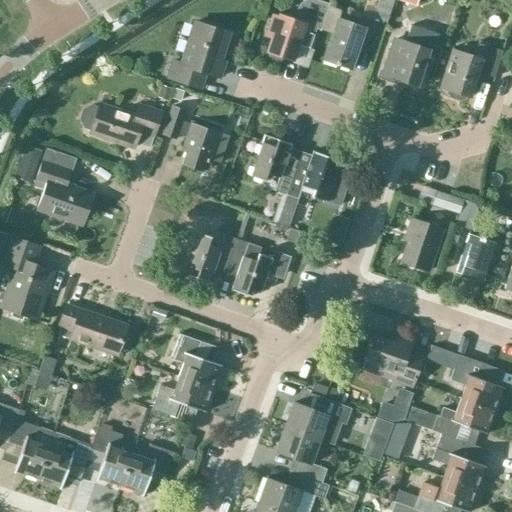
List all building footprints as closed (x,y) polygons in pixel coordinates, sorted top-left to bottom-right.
[(392,0),(377,0),(372,18),(385,23),(392,0)] [(278,15),(267,51),(292,59),(299,37),(311,41),(320,12),(298,5),(293,20),(278,15)] [(322,60),(349,69),(364,27),(337,19),(340,11),(328,6),(320,30),(331,33),(322,60)] [(171,61),(166,77),(199,88),(204,73),(218,77),(224,61),(219,60),(228,33),(193,22),(179,64),(171,61)] [(378,71),(376,78),(393,83),(395,78),(415,85),(427,51),(392,39),(382,73),(378,71)] [(452,50),(440,87),(468,97),(476,72),(493,78),(501,51),(477,43),(472,57),(452,50)] [(134,116),(99,104),(98,107),(91,105),(82,109),(79,119),(83,128),(90,130),(89,134),(132,148),(134,142),(149,147),(161,112),(138,104),(134,116)] [(184,111),(171,106),(161,135),(174,139),(176,134),(185,137),(180,150),(185,152),(181,165),(201,172),(205,159),(219,163),(228,136),(219,133),(181,120),(184,111)] [(290,144),(263,135),(249,176),(263,181),(266,173),(278,177),(273,191),(280,193),(271,220),(277,223),(286,195),(285,195),(294,166),(284,163),(290,144)] [(43,147),(29,142),(24,159),(38,163),(43,147)] [(45,149),(32,187),(46,191),(39,211),(78,224),(88,193),(64,185),(73,158),(45,149)] [(285,195),(286,195),(296,199),(301,185),(313,189),(310,197),(325,202),(336,168),(323,163),(326,156),(312,151),(310,155),(299,152),(294,166),(285,195)] [(435,191),(432,203),(458,212),(462,200),(435,191)] [(458,212),(454,225),(469,230),(477,205),(462,200),(458,212)] [(400,262),(427,270),(441,229),(410,219),(405,232),(409,234),(400,262)] [(215,262),(226,266),(236,239),(223,235),(219,248),(207,244),(209,237),(195,232),(184,266),(197,270),(194,278),(208,283),(215,262)] [(467,234),(454,273),(481,281),(493,242),(467,234)] [(14,269),(0,308),(35,320),(51,270),(31,264),(37,246),(11,237),(2,265),(14,269)] [(236,239),(226,266),(237,270),(230,290),(251,297),(253,289),(260,292),(268,270),(282,275),(288,261),(273,255),(272,259),(258,254),(260,248),(236,239)] [(511,261),(503,289),(511,291),(511,261)] [(68,339),(115,355),(125,326),(64,305),(57,327),(71,332),(68,339)] [(177,377),(212,389),(220,365),(194,356),(199,341),(177,334),(168,358),(182,363),(177,377)] [(407,352),(409,344),(395,339),(393,343),(370,335),(360,364),(393,375),(391,380),(411,387),(421,357),(407,352)] [(456,399),(493,412),(502,387),(476,378),(482,363),(457,355),(448,379),(462,384),(456,399)] [(204,412),(212,389),(177,377),(173,390),(159,385),(150,410),(173,418),(178,403),(204,412)] [(292,402),(283,427),(317,439),(326,415),(342,421),(347,407),(320,398),(315,411),(292,402)] [(454,440),(454,439),(460,424),(485,434),(493,412),(456,399),(452,411),(442,407),(439,417),(435,415),(430,430),(439,434),(439,435),(454,440)] [(0,429),(8,432),(13,419),(14,419),(18,410),(0,403),(0,429)] [(406,412),(382,404),(377,418),(391,423),(403,420),(406,412)] [(39,428),(14,419),(13,419),(8,432),(10,433),(6,442),(21,447),(12,473),(36,481),(53,433),(38,428),(39,428)] [(96,426),(90,445),(93,446),(91,450),(104,454),(94,480),(122,489),(134,455),(116,449),(121,435),(96,426)] [(317,439),(283,427),(275,451),(298,460),(293,473),(320,482),(325,469),(308,463),(317,439)] [(90,445),(53,433),(36,481),(59,489),(68,463),(83,468),(89,449),(91,450),(93,446),(90,445)] [(438,477),(475,491),(484,466),(459,457),(464,442),(454,439),(454,440),(439,435),(430,459),(443,463),(438,477)] [(143,458),(134,455),(122,489),(141,496),(150,470),(165,475),(172,452),(148,444),(143,458)] [(256,502),(283,511),(292,511),(300,491),(322,499),(327,485),(298,475),(294,488),(265,478),(256,502)] [(393,503),(417,511),(418,511),(419,511),(438,511),(442,503),(466,511),(467,511),(475,491),(438,477),(435,487),(421,482),(416,496),(398,490),(393,503)] [(283,511),(256,502),(252,511),(283,511)] [(417,511),(393,503),(389,511),(417,511)]
